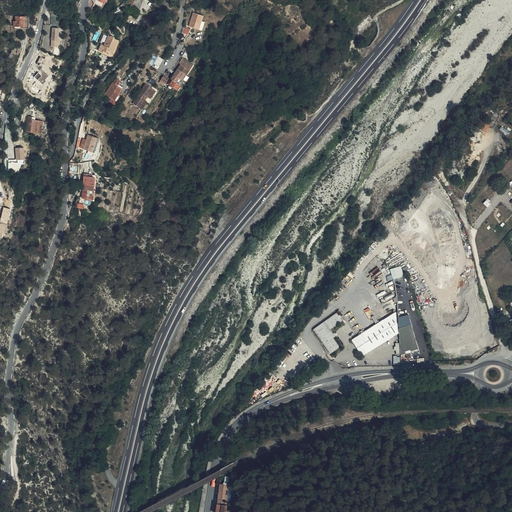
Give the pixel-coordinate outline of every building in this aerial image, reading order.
[(108,0),(98,0),(94,7),(102,11),(108,0)] [(145,2),(141,0),(137,0),(132,10),(139,14),(145,2)] [(27,18),(13,14),(12,19),(11,19),(10,25),(16,26),(16,28),(25,29),(27,18)] [(196,33),(199,25),(200,19),(190,16),(186,30),(196,33)] [(101,54),(107,38),(105,37),(102,45),(100,48),(98,47),(95,53),(101,55),(101,54)] [(110,40),(107,38),(101,54),(109,57),(115,42),(110,40)] [(101,55),(100,56),(110,60),(116,43),(115,42),(109,57),(101,54),(101,55)] [(188,70),(190,68),(179,61),(175,66),(177,67),(174,72),(182,78),(188,70)] [(30,72),(43,83),(50,75),(37,64),(30,72)] [(176,88),(182,78),(174,72),(171,75),(170,77),(167,82),(176,88)] [(109,83),(108,83),(100,97),(105,100),(110,103),(114,97),(117,90),(112,87),(115,82),(111,80),(109,83)] [(172,93),(176,88),(167,82),(163,87),(165,88),(171,92),(172,93)] [(133,108),(145,89),(142,86),(129,105),(133,108)] [(152,93),(145,89),(133,108),(135,110),(140,102),(142,104),(143,104),(152,93)] [(153,94),(152,93),(143,104),(145,106),(153,94)] [(110,103),(105,100),(103,103),(110,107),(115,98),(114,97),(110,103)] [(22,132),(38,133),(39,120),(28,120),(28,117),(23,117),(22,132)] [(95,141),(84,137),(79,151),(90,155),(95,141)] [(13,150),(15,164),(23,163),(21,148),(13,150)] [(84,202),(84,204),(92,204),(92,179),(80,178),(80,180),(90,181),(90,202),(84,202)] [(80,180),(79,202),(84,202),(90,202),(90,181),(80,180)] [(0,237),(3,238),(11,208),(4,207),(0,223),(0,237)] [(447,241),(434,251),(438,257),(451,248),(447,241)] [(451,248),(455,254),(460,246),(459,243),(451,248)] [(438,270),(452,260),(453,258),(455,254),(451,248),(438,257),(434,251),(428,255),(438,270)] [(406,267),(396,268),(397,278),(407,277),(406,267)] [(439,289),(447,287),(446,284),(435,287),(436,295),(440,294),(439,289)] [(377,340),(365,349),(368,353),(381,345),(404,331),(402,311),(397,314),(390,333),(377,340)] [(358,338),(365,349),(377,340),(390,333),(397,314),(375,328),(358,338)] [(405,327),(409,362),(418,362),(431,361),(431,358),(415,359),(415,358),(419,357),(419,356),(427,353),(417,323),(405,327)] [(338,337),(336,333),(328,337),(333,347),(337,344),(334,339),(338,337)] [(224,481),(221,500),(231,501),(232,495),(231,495),(232,482),(224,481)] [(220,510),(231,511),(233,511),(234,506),(233,506),(231,506),(231,501),(221,500),(220,510)]
